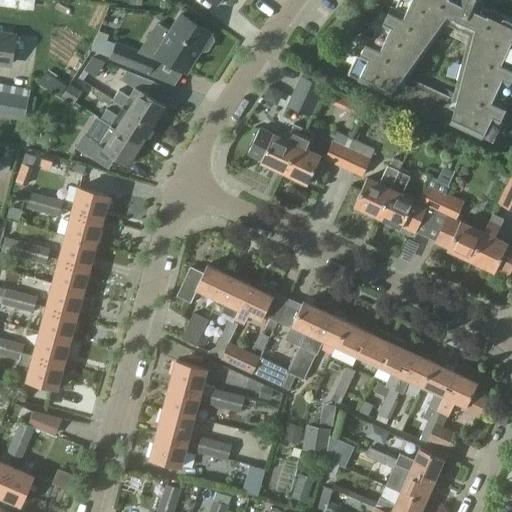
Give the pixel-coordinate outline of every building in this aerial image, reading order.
[(360,54),(356,53),(347,72),(389,91),(389,90),(394,92),(383,106),(383,107),(443,135),(444,134),(448,118),(452,120),(452,121),(493,140),(502,121),(499,119),(507,102),(504,100),(511,83),(509,81),(511,74),(511,19),(479,4),(481,0),(397,0),(394,7),(391,5),(383,22),(379,21),(371,38),(368,37),(360,54)] [(185,72),(200,49),(203,51),(208,50),(214,40),(213,35),(209,34),(210,32),(181,14),(156,53),(185,72)] [(19,34),(0,30),(0,65),(13,67),(19,34)] [(99,55),(103,41),(90,37),(86,50),(99,55)] [(115,41),(109,59),(150,75),(157,57),(115,41)] [(122,105),(152,125),(165,105),(149,95),(154,81),(126,70),(120,79),(133,87),(128,95),(119,89),(112,99),(122,105)] [(52,94),(58,86),(40,73),(34,81),(52,94)] [(321,84),(299,75),(287,104),(309,114),(321,84)] [(73,103),(80,91),(68,84),(61,95),(73,103)] [(326,101),(363,119),(371,103),(333,85),(326,101)] [(0,92),(0,116),(23,121),(27,98),(0,92)] [(140,145),(152,125),(122,105),(116,114),(106,108),(100,119),(110,125),(109,126),(140,145)] [(282,171),(302,127),(293,123),(286,139),(273,134),(273,133),(259,127),(247,153),(261,160),(260,161),(282,171)] [(128,164),(140,145),(109,126),(99,143),(85,134),(78,146),(105,163),(111,153),(128,164)] [(302,127),(282,171),(307,183),(308,180),(315,183),(323,165),(317,162),(320,155),(307,149),(315,133),(302,127)] [(342,167),(355,140),(337,131),(323,159),(342,167)] [(355,140),(342,167),(361,176),(374,149),(355,140)] [(26,153),(16,181),(26,184),(28,179),(32,180),(33,176),(29,174),(36,157),(26,153)] [(50,169),(53,158),(43,155),(40,166),(50,169)] [(376,215),(397,169),(387,164),(378,183),(366,177),(354,205),(376,215)] [(446,191),(447,192),(450,186),(430,176),(417,201),(414,199),(413,199),(401,194),(410,175),(397,169),(376,215),(400,227),(401,225),(415,231),(426,207),(436,212),(446,191)] [(511,177),(508,185),(499,203),(511,209),(511,177)] [(72,211),(102,219),(108,195),(78,187),(72,211)] [(43,212),(47,196),(32,191),(27,208),(43,212)] [(464,200),(447,192),(446,191),(436,212),(446,216),(434,240),(448,247),(447,248),(470,259),(483,232),(460,221),(460,220),(456,218),(464,200)] [(58,216),(63,200),(47,196),(43,212),(58,216)] [(102,219),(72,211),(65,235),(95,243),(102,219)] [(493,237),(503,217),(493,213),(483,232),(470,259),(494,270),(494,269),(508,275),(511,265),(511,246),(506,243),(493,237)] [(89,267),(95,243),(65,235),(59,259),(89,267)] [(30,260),(34,244),(18,239),(14,256),(30,260)] [(30,260),(45,264),(50,248),(34,244),(30,260)] [(82,291),(89,267),(59,259),(52,283),(82,291)] [(197,288),(217,298),(227,274),(207,264),(203,272),(190,266),(176,295),(190,302),(197,288)] [(235,318),(239,308),(249,284),(227,274),(217,298),(212,310),(221,315),(222,312),(235,318)] [(76,315),(82,291),(52,283),(46,307),(76,315)] [(253,286),(249,284),(239,308),(235,318),(243,321),(247,312),(261,319),(275,289),(263,283),(261,285),(259,289),(253,286)] [(17,308),(21,291),(6,287),(1,304),(17,308)] [(33,312),(37,296),(21,291),(17,308),(33,312)] [(286,371),(280,384),(287,387),(293,374),(305,349),(312,334),(323,310),(303,301),(292,324),(286,338),(285,339),(298,345),(286,371)] [(70,339),(76,315),(46,307),(40,331),(70,339)] [(305,349),(293,374),(298,376),(303,379),(315,353),(316,354),(323,339),(333,344),(344,320),(323,310),(312,334),(305,349)] [(193,312),(181,338),(196,345),(208,319),(193,312)] [(268,316),(263,325),(271,328),(275,319),(268,316)] [(229,319),(222,332),(231,337),(237,323),(229,319)] [(344,320),(333,344),(356,354),(367,331),(344,320)] [(367,331),(356,354),(377,364),(390,335),(378,329),(375,334),(367,331)] [(33,355),(63,363),(70,339),(40,331),(33,355)] [(220,347),(216,355),(221,357),(231,337),(222,332),(218,341),(216,346),(220,347)] [(390,335),(377,364),(393,372),(386,386),(384,385),(381,393),(386,395),(390,387),(394,388),(400,375),(399,375),(410,351),(402,347),(404,341),(390,335)] [(0,354),(4,356),(8,339),(0,336),(0,354)] [(4,356),(20,360),(24,343),(8,339),(4,356)] [(230,342),(223,358),(253,372),(261,357),(230,342)] [(380,415),(379,420),(386,423),(388,418),(390,418),(398,401),(394,400),(398,391),(402,393),(409,379),(421,385),(432,361),(410,351),(399,375),(400,375),(394,388),(390,387),(386,395),(383,401),(390,404),(384,417),(380,415)] [(57,387),(63,363),(33,355),(22,352),(19,364),(30,367),(27,379),(57,387)] [(211,396),(242,404),(244,396),(213,388),(213,386),(202,383),(205,368),(176,361),(169,385),(199,393),(211,396)] [(432,361),(421,385),(434,391),(428,405),(429,406),(424,418),(427,419),(432,407),(433,407),(436,409),(453,371),(432,361)] [(346,366),(339,380),(349,384),(355,370),(346,366)] [(423,435),(421,439),(426,442),(427,441),(446,449),(454,431),(442,426),(447,414),(454,400),(465,406),(464,410),(480,417),(490,396),(473,389),(476,382),(453,371),(436,409),(433,407),(432,407),(427,419),(435,423),(429,437),(423,435)] [(339,380),(333,394),(342,398),(349,384),(339,380)] [(193,417),(199,393),(169,385),(163,409),(193,417)] [(240,412),(242,404),(211,396),(209,404),(240,412)] [(377,414),(375,418),(379,420),(380,415),(384,417),(390,404),(383,401),(377,414)] [(186,441),(193,417),(163,409),(157,433),(186,441)] [(427,419),(419,438),(421,439),(423,435),(429,437),(435,423),(427,419)] [(28,442),(35,427),(20,420),(13,436),(28,442)] [(180,465),(186,441),(157,433),(150,457),(180,465)] [(326,458),(334,461),(343,441),(329,435),(326,458)] [(22,458),(28,442),(13,436),(7,452),(22,458)] [(198,444),(196,452),(211,456),(216,440),(200,436),(198,444)] [(216,440),(211,456),(212,456),(219,458),(227,460),(227,459),(229,452),(231,444),(216,440)] [(377,461),(381,452),(369,446),(365,455),(377,461)] [(434,479),(443,458),(419,447),(414,458),(399,451),(396,458),(395,462),(434,479)] [(381,452),(377,461),(393,468),(385,485),(400,491),(424,501),(434,479),(395,462),(396,458),(381,452)] [(0,486),(9,465),(0,461),(0,486)] [(32,475),(9,465),(0,486),(0,495),(20,504),(32,475)] [(311,477),(298,473),(292,495),(305,499),(311,477)] [(161,494),(159,499),(176,504),(181,489),(173,486),(164,483),(161,494)] [(347,511),(349,509),(330,502),(333,490),(325,487),(319,508),(324,510),(323,511),(347,511)] [(360,504),(363,496),(349,490),(346,498),(360,504)] [(391,511),(419,511),(424,501),(400,491),(395,502),(379,495),(376,501),(374,505),(391,511)] [(346,498),(344,503),(358,509),(360,505),(372,511),(371,511),(391,511),(374,505),(376,501),(363,496),(360,504),(346,498)] [(173,511),(176,504),(159,499),(155,511),(173,511)] [(213,500),(208,511),(225,511),(228,505),(213,500)]
